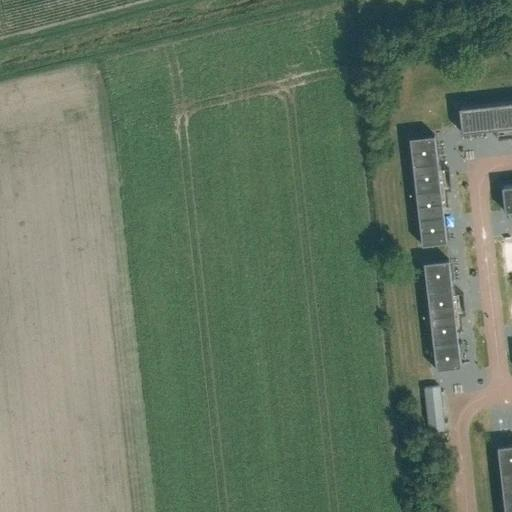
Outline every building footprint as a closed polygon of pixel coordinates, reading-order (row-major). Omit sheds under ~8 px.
[(511,101),(458,107),(461,133),(511,126),(511,101)] [(409,137),(421,245),(446,242),(434,134),(409,137)] [(511,210),(511,184),(501,186),(504,211),(511,210)] [(461,366),(448,259),(423,262),(435,369),(461,366)] [(439,386),(424,387),(429,431),(444,430),(439,386)] [(511,511),(511,444),(497,446),(504,511),(511,511)]
